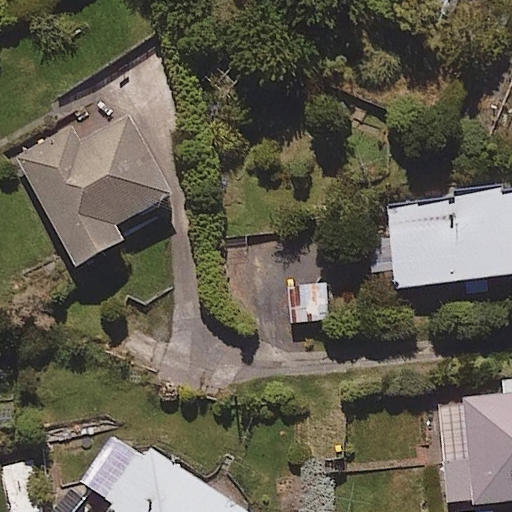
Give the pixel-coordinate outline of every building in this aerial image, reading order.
[(72,123),(11,156),(71,264),(117,239),(109,224),(171,190),(128,110),(79,137),(72,123)] [(511,185),(384,200),(394,288),(511,273),(511,185)] [(325,282),(289,284),(291,320),(327,319),(325,282)] [(511,390),(436,399),(447,501),(469,499),(468,505),(511,500),(511,390)] [(258,511),(153,442),(106,511),(258,511)] [(46,511),(33,459),(0,467),(0,468),(10,511),(46,511)]
